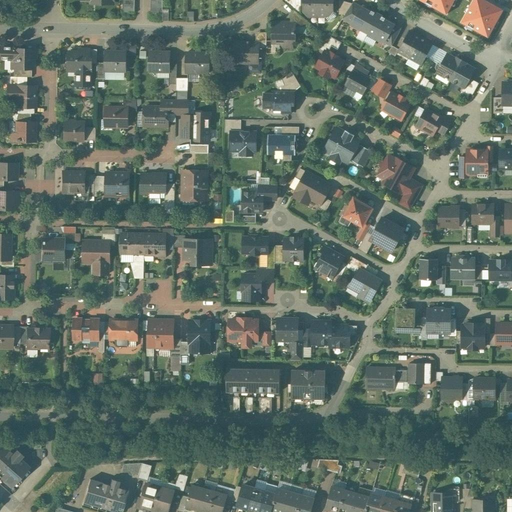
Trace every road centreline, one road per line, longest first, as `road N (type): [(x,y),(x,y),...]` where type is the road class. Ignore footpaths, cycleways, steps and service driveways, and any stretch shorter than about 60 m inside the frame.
road 1 (residential): [(53,413),(302,420),(330,411)]
road 2 (residential): [(64,306),(222,308)]
road 3 (residential): [(511,368),(453,367),(436,353),(366,347)]
road 4 (residential): [(368,325),(335,308),(222,308)]
road 5 (residential): [(346,49),(471,116)]
road 6 (residential): [(312,111),(327,110),(439,169)]
road 7 (residential): [(499,60),(382,0)]
road 8 (residential): [(267,0),(222,26),(143,28)]
road 9 (residential): [(51,26),(48,154)]
road 10 (residential): [(279,218),(394,272)]
road 11 (residential): [(388,297),(511,314)]
road 12 (residential): [(48,154),(171,158)]
